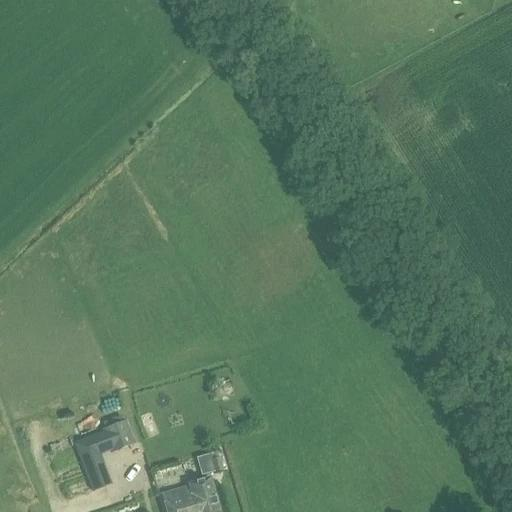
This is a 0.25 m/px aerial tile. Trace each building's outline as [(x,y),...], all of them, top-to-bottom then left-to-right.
[(108,446),(111,454),(136,445),(126,421),(102,431),(103,433),(108,446)] [(74,444),(92,492),(106,487),(87,439),(74,444)] [(220,459),(211,461),(214,474),(223,472),(220,459)] [(162,496),(166,511),(219,511),(210,479),(188,486),(189,488),(162,496)] [(124,500),(125,511),(140,511),(139,498),(124,500)]
